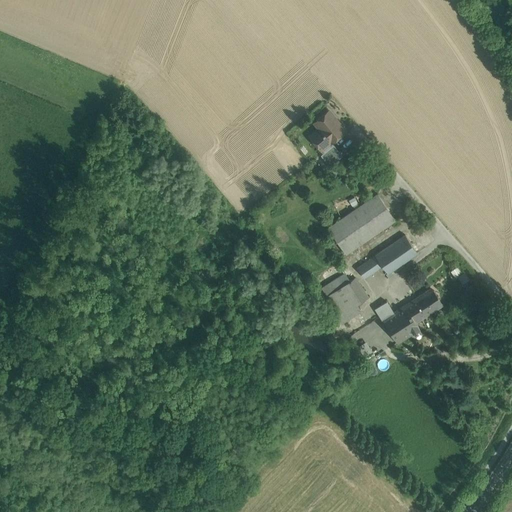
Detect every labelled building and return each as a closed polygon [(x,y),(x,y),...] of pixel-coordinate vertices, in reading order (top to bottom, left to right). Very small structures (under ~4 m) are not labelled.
[(345,131),(328,111),(315,122),(319,128),(310,136),(321,149),(330,141),(331,142),(345,131)] [(342,155),(333,144),(320,154),(330,166),(342,155)] [(377,193),(327,227),(345,253),(395,219),(377,193)] [(405,234),(375,255),(382,265),(388,273),(417,253),(405,234)] [(328,266),(329,261),(328,256),(325,253),(322,250),(317,249),(312,250),(309,253),(306,257),(305,261),(306,266),(309,270),(313,272),(317,273),(322,272),(326,269),(328,266)] [(375,255),(357,267),(364,278),(382,265),(375,255)] [(355,277),(343,285),(356,305),(357,305),(368,298),(355,277)] [(343,285),(326,296),(343,322),(361,311),(357,305),(356,305),(343,285)] [(422,295),(405,306),(415,322),(433,311),(442,305),(432,289),(422,295)] [(387,302),(375,309),(383,322),(385,321),(384,320),(394,313),(387,302)] [(394,313),(384,320),(385,321),(398,342),(419,329),(415,322),(405,306),(394,313)] [(366,341),(357,344),(362,355),(371,351),(366,341)]
